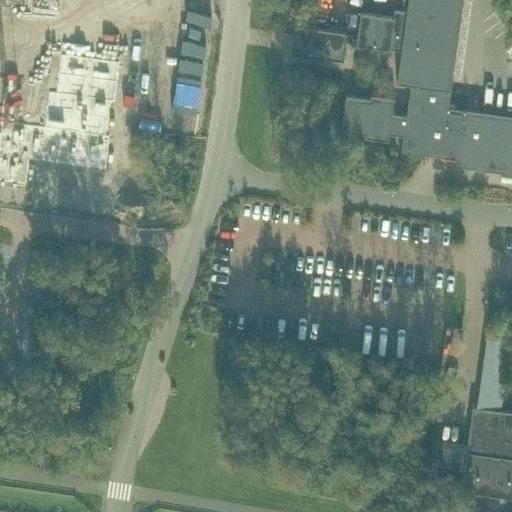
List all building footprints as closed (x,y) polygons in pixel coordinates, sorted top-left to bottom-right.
[(462,0),(407,0),(406,9),(394,7),(393,15),(361,10),(356,42),(401,49),(397,81),(410,83),(406,114),(392,112),(394,97),(370,93),(370,97),(346,94),(341,129),(365,133),(364,136),(388,139),(389,132),(403,134),(401,149),(458,157),(457,164),(511,171),(511,114),(441,105),(444,88),(450,88),(462,0)] [(348,31),(302,24),(295,23),(291,51),(344,58),(348,31)] [(0,179),(26,183),(30,159),(106,169),(110,134),(107,134),(111,101),(115,102),(120,61),(61,53),(56,90),(49,89),(44,125),(0,119),(0,179)] [(501,354),(509,352),(507,339),(487,342),(493,370),(504,368),(501,354)] [(511,410),(501,409),(499,427),(484,425),(482,442),(468,440),(461,490),(511,497),(511,410)]
